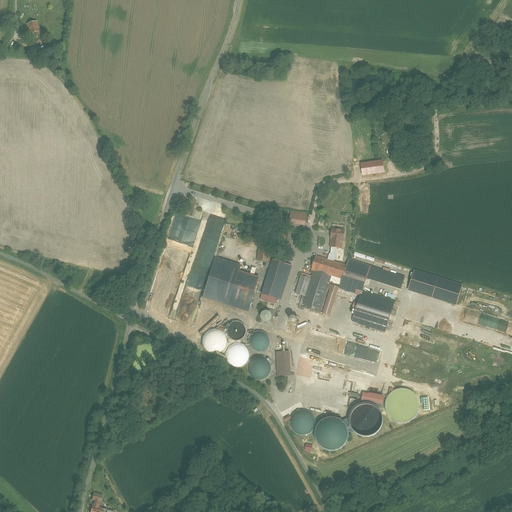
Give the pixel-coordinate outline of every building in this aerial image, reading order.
[(40,37),(36,22),(25,25),(28,37),(34,35),(35,38),(40,37)] [(41,46),(37,41),(31,47),(35,52),(41,46)] [(361,163),(363,176),(384,173),(383,160),(361,163)] [(308,214),(292,212),(291,223),(307,225),(308,214)] [(262,231),(252,229),(248,245),(258,248),(262,231)] [(344,232),(331,231),(329,242),(330,242),(329,250),(330,250),(336,251),(341,252),(341,244),(343,244),(344,232)] [(282,234),(281,237),(279,236),(277,246),(283,248),(286,235),(282,234)] [(257,249),(255,263),(269,265),(269,262),(271,250),(257,249)] [(328,259),(316,256),(312,271),(313,271),(332,277),(342,280),(346,265),(334,261),(328,259)] [(360,295),(361,296),(363,292),(367,278),(402,288),(405,277),(348,260),(346,265),(342,280),(340,289),(360,295)] [(282,300),(291,268),(270,262),(262,294),(263,294),(278,298),(282,300)] [(159,282),(178,289),(185,267),(180,266),(179,267),(177,267),(177,268),(174,267),(174,269),(176,270),(175,273),(171,272),(171,273),(165,271),(164,273),(162,272),(159,282)] [(249,311),(260,276),(240,269),(229,305),(249,311)] [(466,285),(416,270),(409,291),(459,306),(466,285)] [(332,277),(313,271),(311,278),(305,297),(303,296),(300,306),(321,312),(332,277)] [(303,296),(305,297),(311,278),(302,275),(296,294),(303,296)] [(395,301),(363,292),(361,296),(360,295),(353,321),(386,331),(395,301)] [(278,298),(263,294),(261,300),(276,304),(278,298)] [(263,321),(266,322),(268,322),(270,321),(272,319),(272,317),(271,314),(269,312),(267,312),(265,312),(263,313),(261,315),(261,317),(262,320),(263,321)] [(247,329),(246,326),(243,322),(240,321),(237,321),(232,322),(230,324),(228,327),(228,332),(229,335),(231,338),(234,339),(238,340),(242,339),(244,336),(246,333),(247,329)] [(226,339),(225,336),(221,332),(218,330),(214,330),(209,331),(206,334),(204,338),(203,343),(205,347),(207,350),(211,352),(216,352),(220,351),(223,348),(226,344),(226,339)] [(271,340),(270,337),(268,334),(265,332),(261,332),(257,333),(255,335),(253,339),(252,343),(253,346),(256,349),(259,351),(263,351),(267,350),(269,348),(271,344),(271,340)] [(250,354),(248,350),(245,346),(242,344),(238,344),(233,345),(230,348),(227,352),(227,357),(228,361),(231,364),(235,366),(239,367),(244,365),(247,363),(249,358),(250,354)] [(291,352),(277,352),(278,377),(287,376),(292,376),(291,352)] [(272,367),(270,363),(267,359),(264,358),(260,357),(255,358),(252,361),(249,365),(249,370),(250,374),(253,377),(257,379),(261,380),(266,378),(269,376),(271,372),(272,367)] [(399,422),(403,423),(407,422),(411,420),(414,418),(417,415),(418,411),(419,407),(419,403),(418,399),(416,396),(413,393),(409,391),(406,390),(402,389),(398,390),(394,392),(391,394),(388,397),(387,401),(386,405),(386,409),(387,413),(389,416),(392,419),(395,421),(399,422)] [(383,404),(384,396),(362,392),(361,400),(383,404)] [(421,404),(423,404),(424,410),(430,410),(429,397),(420,398),(421,404)] [(350,417),(350,422),(351,428),(355,432),(359,436),(365,437),(371,437),(376,434),(380,431),(383,426),(384,420),(383,415),(380,410),(377,406),(372,404),(366,403),(361,404),(356,407),(352,411),(350,417)] [(315,421),(314,417),(310,413),(306,411),(302,411),(297,412),(294,415),(291,420),(291,425),(292,429),(295,432),(299,435),(304,435),(309,434),(312,431),(315,427),(315,421)] [(350,434),(349,428),(345,423),(340,420),(334,418),(328,418),(323,421),(318,425),(316,431),(315,437),(317,443),(320,448),(325,451),(331,453),(337,452),(343,450),(347,445),(350,440),(350,434)] [(103,494),(94,492),(93,500),(94,500),(93,505),(100,507),(101,502),(103,494)]
